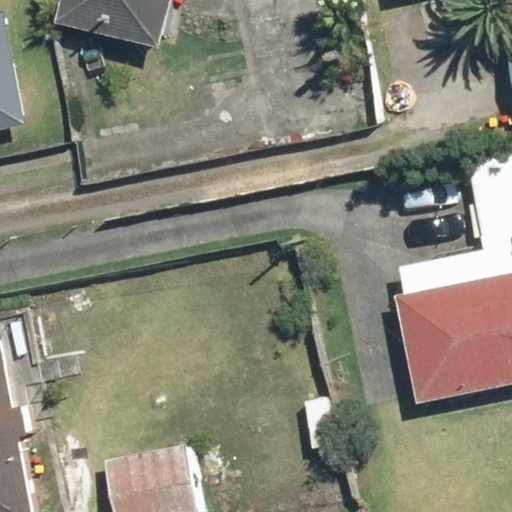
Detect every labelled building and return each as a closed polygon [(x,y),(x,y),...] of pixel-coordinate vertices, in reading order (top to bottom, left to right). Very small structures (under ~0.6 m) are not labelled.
[(0,135),(45,126),(18,0),(5,0),(0,1),(0,135)] [(71,0),(66,22),(171,46),(181,0),(71,0)] [(511,148),(471,158),(488,240),(511,235),(511,148)] [(511,271),(404,294),(426,401),(511,383),(511,271)] [(0,331),(0,511),(44,511),(8,330),(0,331)] [(112,455),(123,511),(203,511),(189,440),(112,455)]
